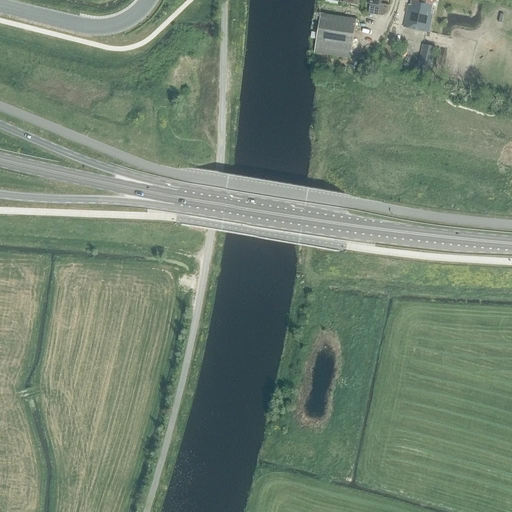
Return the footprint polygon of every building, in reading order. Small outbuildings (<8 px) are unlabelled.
[(380,4),(380,0),(366,0),(366,3),(369,4),(368,14),(382,16),(387,13),(389,6),(380,4)] [(403,26),(416,29),(422,0),(410,0),(409,5),(407,5),(403,26)] [(435,0),(422,0),(416,29),(429,32),(433,10),(431,10),(433,2),(435,2),(435,0)] [(334,48),(333,56),(349,59),(356,19),(320,13),(314,45),(334,48)] [(421,43),(416,69),(431,72),(435,46),(421,43)]
